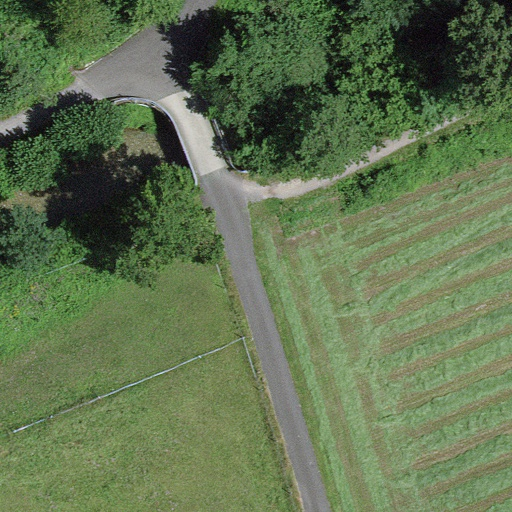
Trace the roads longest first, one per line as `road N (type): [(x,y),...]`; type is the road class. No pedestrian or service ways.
road 1 (track): [(319,511),(236,221)]
road 2 (track): [(0,124),(115,76),(172,71)]
road 3 (track): [(172,71),(236,221)]
